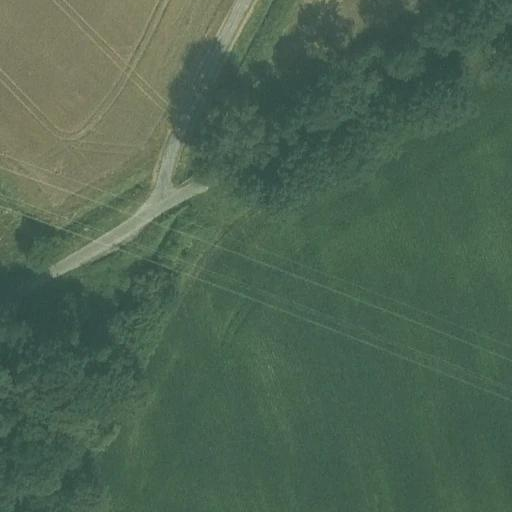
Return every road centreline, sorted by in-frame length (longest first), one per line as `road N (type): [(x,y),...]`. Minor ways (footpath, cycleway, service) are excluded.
road 1 (unclassified): [(0,324),(511,14)]
road 2 (track): [(201,201),(207,161),(257,57)]
